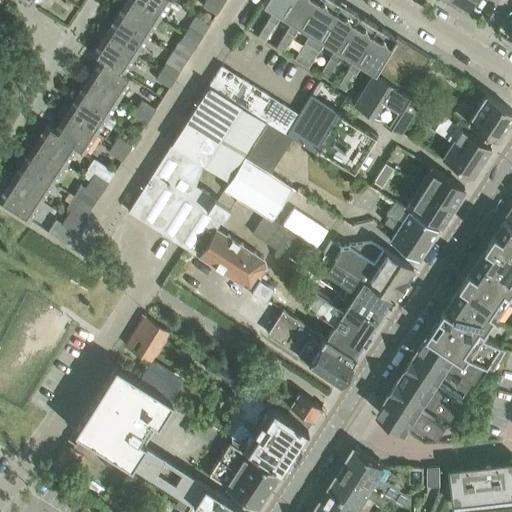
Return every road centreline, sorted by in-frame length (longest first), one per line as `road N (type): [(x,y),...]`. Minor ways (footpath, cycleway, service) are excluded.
road 1 (unclassified): [(0,483),(10,489),(147,269),(129,258),(147,231)]
road 2 (tertiary): [(344,413),(511,157)]
road 3 (unclassified): [(245,0),(79,254)]
road 4 (residential): [(344,413),(397,448),(423,455),(511,448)]
road 5 (residential): [(511,73),(390,0)]
